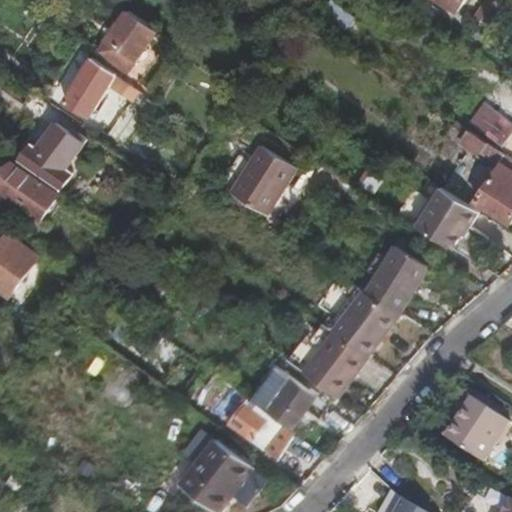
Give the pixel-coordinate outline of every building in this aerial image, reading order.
[(443,0),(459,10),(465,0),(443,0)] [(485,23),(488,18),(496,23),(506,8),(493,0),(485,0),(476,15),(485,23)] [(131,72),(162,31),(134,11),(104,51),(131,72)] [(89,115),(114,83),(120,75),(97,59),(68,99),(89,115)] [(125,92),(132,83),(120,75),(114,83),(125,92)] [(21,159),(62,188),(74,170),(67,165),(83,141),(58,122),(40,147),(33,143),(21,159)] [(495,140),(502,145),(511,129),(511,127),(505,123),(495,140)] [(495,162),(496,160),(502,152),(467,127),(460,137),(495,162)] [(263,142),(231,189),(269,215),(301,169),(263,142)] [(511,158),(502,152),(496,160),(500,163),(475,201),(508,223),(511,216),(511,158)] [(61,194),(15,162),(10,169),(7,167),(0,176),(0,177),(2,179),(0,182),(0,189),(16,202),(15,205),(25,212),(27,209),(43,220),(61,194)] [(134,190),(146,176),(130,163),(118,177),(134,190)] [(462,235),(479,209),(443,185),(417,224),(453,247),(462,235)] [(126,254),(137,243),(138,242),(124,232),(115,245),(126,254)] [(0,287),(9,294),(38,257),(9,233),(0,244),(0,287)] [(403,235),(398,244),(423,260),(428,251),(403,235)] [(369,290),(403,310),(421,281),(432,266),(423,260),(398,244),(369,290)] [(276,363),(319,394),(322,391),(279,360),(276,363)] [(286,416),(297,424),(319,394),(276,363),(254,393),(286,416)] [(266,444),(286,416),(254,393),(234,420),(266,444)] [(511,416),(478,395),(452,435),(490,459),(511,425),(511,416)] [(229,509),(259,467),(222,440),(191,481),(229,509)] [(380,511),(393,511),(401,496),(390,491),(380,511)] [(428,511),(404,498),(396,511),(428,511)]
